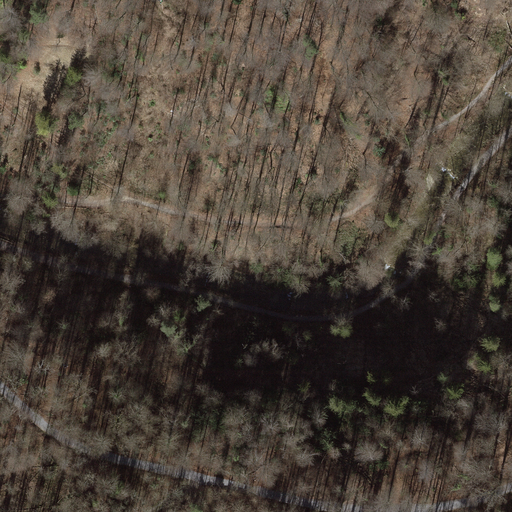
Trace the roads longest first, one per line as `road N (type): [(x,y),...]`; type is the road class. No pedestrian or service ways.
road 1 (track): [(0,243),(280,316),(343,317),(409,282),(453,198),(511,128)]
road 2 (track): [(0,391),(65,441),(342,511),(450,504),(511,485)]
